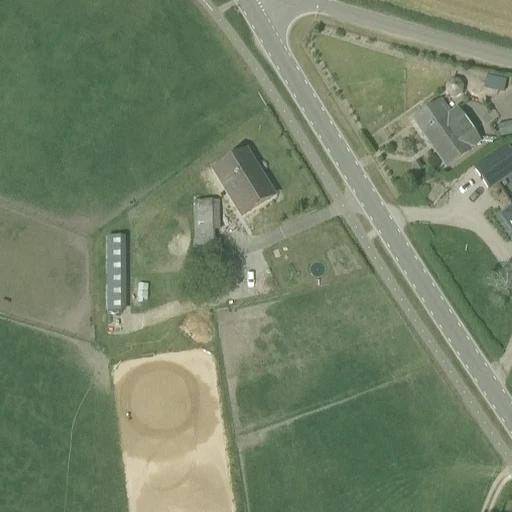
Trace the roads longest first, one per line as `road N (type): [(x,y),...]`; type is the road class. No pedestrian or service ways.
road 1 (tertiary): [(511,421),(349,175),(248,0)]
road 2 (unclassified): [(294,0),(511,59)]
